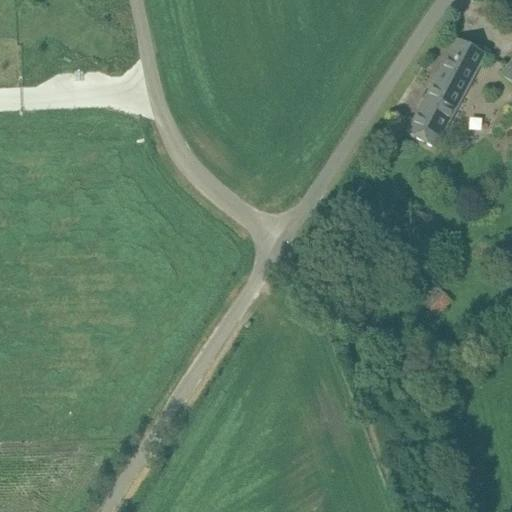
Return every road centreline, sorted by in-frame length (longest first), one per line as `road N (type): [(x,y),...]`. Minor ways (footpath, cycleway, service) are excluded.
road 1 (unclassified): [(103,511),(278,241)]
road 2 (unclassified): [(278,241),(207,189),(178,156),(137,0)]
road 3 (unclassified): [(278,241),(444,0)]
